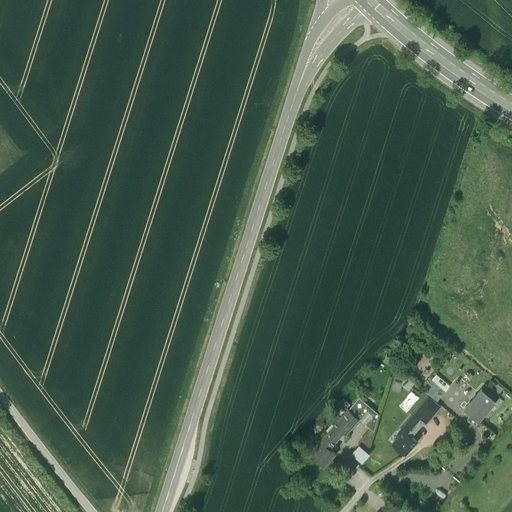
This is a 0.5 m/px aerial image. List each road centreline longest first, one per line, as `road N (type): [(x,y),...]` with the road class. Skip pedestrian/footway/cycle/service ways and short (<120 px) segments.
road 1 (tertiary): [(302,74),(161,511)]
road 2 (primary): [(368,0),(511,105)]
road 3 (unclassified): [(0,395),(91,511)]
